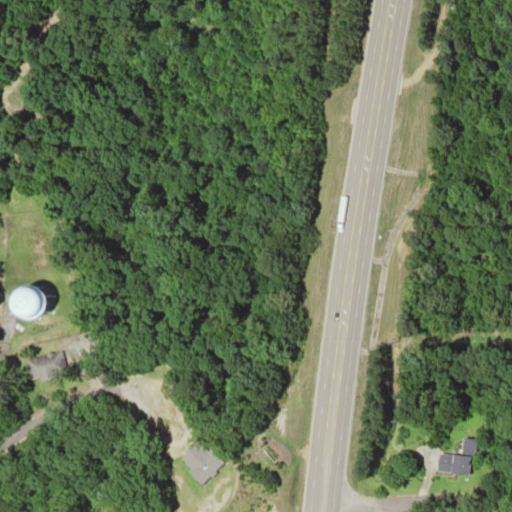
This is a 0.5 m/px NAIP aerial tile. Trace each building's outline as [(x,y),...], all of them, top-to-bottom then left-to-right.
[(21,319),(44,319),(44,289),(21,289),(21,319)] [(31,382),(66,375),(61,352),(27,359),(31,382)] [(474,440),(461,440),(461,453),(474,453),(474,440)] [(181,459),(199,441),(208,450),(210,448),(225,462),(202,485),(187,471),(190,468),(181,459)] [(440,452),(468,454),(467,474),(438,472),(440,452)]
